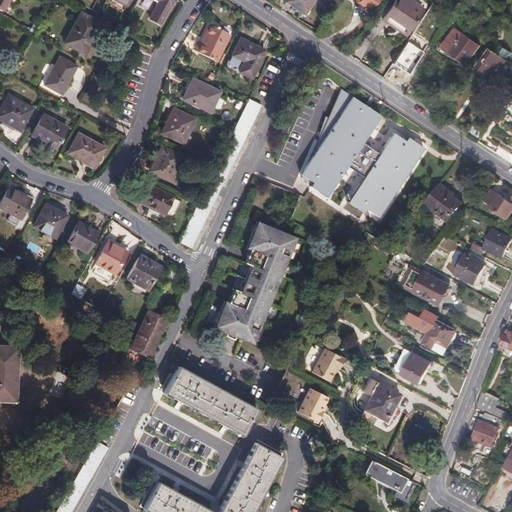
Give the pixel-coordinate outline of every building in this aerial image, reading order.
[(0,0),(0,8),(4,11),(9,0),(0,0)] [(173,0),(152,0),(159,4),(150,20),(160,25),(173,0)] [(283,0),(305,14),(314,0),(283,0)] [(421,11),(405,0),(395,0),(382,19),(405,35),(421,11)] [(64,43),(83,54),(100,24),(81,13),(64,43)] [(196,49),(215,59),(227,36),(209,28),(200,46),(198,45),(196,49)] [(476,50),(471,47),(474,42),(456,29),(443,46),(466,63),(476,50)] [(479,38),(489,50),(492,46),(483,34),(479,38)] [(240,39),(231,55),(244,62),(239,72),(250,77),(263,50),(240,39)] [(491,50),(479,66),(488,72),(489,71),(493,74),(496,76),(498,72),(504,76),(511,65),(511,64),(506,61),(511,53),(496,43),(491,50)] [(76,67),(59,58),(44,84),(61,94),(76,67)] [(488,72),(479,66),(478,69),(490,78),(493,74),(489,71),(488,72)] [(458,88),(430,69),(415,89),(443,108),(458,88)] [(193,81),(184,99),(209,111),(211,106),(216,96),(218,93),(193,81)] [(0,110),(0,119),(19,130),(39,96),(15,83),(0,110)] [(367,104),(336,84),(315,143),(296,176),(327,198),(345,169),(360,145),(380,113),(367,104)] [(224,100),(216,96),(211,106),(220,110),(224,100)] [(248,99),(178,242),(190,247),(260,105),(248,99)] [(173,109),(162,133),(182,143),(193,119),(173,109)] [(66,128),(43,114),(32,134),(38,138),(37,140),(54,150),(66,128)] [(477,141),(486,127),(475,119),(466,133),(477,141)] [(423,152),(391,131),(377,156),(364,179),(359,178),(345,201),(363,213),(365,210),(367,212),(378,221),(423,152)] [(497,147),(509,155),(511,150),(511,136),(507,133),(497,147)] [(93,168),(104,148),(78,135),(68,153),(93,168)] [(366,149),(360,145),(345,169),(352,174),(359,178),(364,179),(377,156),(366,149)] [(150,171),(168,180),(180,157),(161,148),(150,171)] [(440,184),(434,193),(419,212),(421,214),(425,217),(441,229),(461,204),(450,195),(452,193),(440,184)] [(9,186),(0,202),(0,207),(12,214),(8,221),(16,225),(31,199),(9,186)] [(171,197),(148,186),(140,203),(163,214),(171,197)] [(490,205),(488,207),(507,220),(511,212),(511,202),(492,189),(484,201),(490,205)] [(54,237),(66,216),(45,204),(33,225),(54,237)] [(223,300),(212,326),(233,335),(252,343),(296,236),(256,219),(245,247),(248,248),(247,252),(246,255),(252,257),(235,297),(229,294),(228,297),(226,301),(223,300)] [(67,241),(86,252),(97,233),(78,222),(67,241)] [(396,233),(403,239),(408,234),(401,227),(396,233)] [(484,248),(502,257),(511,239),(493,230),(484,248)] [(107,241),(95,263),(115,274),(127,252),(107,241)] [(127,278),(147,289),(160,266),(140,255),(127,278)] [(467,255),(456,274),(475,284),(485,264),(467,255)] [(413,267),(407,263),(397,283),(404,286),(413,267)] [(451,285),(413,267),(404,286),(441,305),(451,285)] [(295,325),(306,331),(312,320),(301,314),(295,325)] [(134,345),(150,353),(154,347),(165,323),(148,315),(134,345)] [(425,343),(432,347),(436,340),(445,345),(447,346),(455,331),(437,321),(425,343)] [(511,331),(507,329),(500,345),(511,349),(511,358),(510,363),(511,364),(511,331)] [(436,340),(432,347),(441,352),(445,345),(436,340)] [(0,345),(0,400),(15,401),(18,346),(0,345)] [(121,358),(139,367),(146,356),(127,347),(121,358)] [(341,357),(324,348),(311,372),(328,381),(341,357)] [(405,348),(395,368),(403,373),(403,374),(419,383),(431,363),(405,348)] [(294,355),(284,350),(280,361),(289,365),(294,355)] [(256,409),(178,366),(164,392),(180,401),(225,426),(242,434),(256,409)] [(362,391),(364,391),(371,396),(364,409),(385,420),(399,394),(371,378),(369,378),(362,391)] [(327,396),(308,387),(296,411),(315,420),(315,419),(317,420),(322,411),(320,410),(327,396)] [(483,391),(480,398),(496,406),(499,399),(483,391)] [(496,406),(480,398),(477,405),(493,412),(496,406)] [(491,414),(485,411),(481,420),(480,419),(473,438),(491,445),(498,427),(496,426),(499,417),(491,414)] [(70,488),(55,511),(71,511),(108,447),(97,441),(70,488)] [(151,511),(250,511),(280,457),(255,443),(242,466),(221,505),(217,511),(212,511),(173,491),(157,482),(143,507),(151,511)] [(511,450),(503,467),(511,471),(511,450)] [(415,482),(370,459),(363,473),(396,489),(394,494),(406,500),(415,482)] [(511,492),(511,484),(501,477),(493,492),(508,500),(511,492)]
